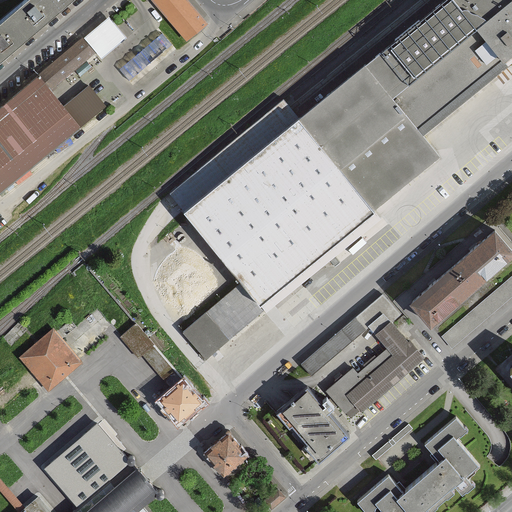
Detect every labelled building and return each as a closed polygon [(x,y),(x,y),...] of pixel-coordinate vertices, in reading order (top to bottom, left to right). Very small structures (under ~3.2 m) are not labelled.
[(27,34),(59,7),(53,0),(22,0),(9,12),(27,34)] [(209,22),(189,0),(151,0),(187,41),(209,22)] [(511,54),(511,0),(439,0),(298,114),(182,209),(241,281),(261,305),(377,211),(439,161),(422,139),(508,70),(502,63),(511,54)] [(0,18),(0,57),(27,34),(9,12),(0,18)] [(126,35),(109,15),(86,35),(103,54),(126,35)] [(171,43),(162,32),(118,68),(128,79),(171,43)] [(39,75),(51,90),(95,53),(83,38),(39,75)] [(0,189),(80,125),(63,104),(51,90),(39,75),(0,106),(0,189)] [(89,83),(63,104),(80,125),(106,103),(89,83)] [(175,201),(182,209),(298,114),(291,105),(285,97),(168,192),(175,201)] [(377,211),(261,305),(264,311),(381,216),(377,211)] [(511,253),(511,247),(494,226),(472,245),(430,281),(409,299),(430,323),(511,253)] [(511,274),(442,335),(452,346),(511,295),(511,274)] [(241,281),(207,309),(228,334),(261,305),(241,281)] [(382,292),(300,361),(312,375),(370,325),(376,332),(391,319),(399,312),(382,292)] [(204,354),(228,334),(207,309),(183,330),(204,354)] [(358,370),(353,365),(326,387),(351,417),(361,409),(425,355),(410,338),(408,339),(391,319),(376,332),(387,345),(358,370)] [(136,322),(120,335),(138,356),(154,343),(136,322)] [(82,360),(53,327),(19,355),(48,389),(82,360)] [(184,376),(159,397),(179,420),(201,401),(204,401),(206,400),(205,397),(204,396),(201,396),(184,376)] [(319,459),(349,434),(329,410),(335,404),(327,395),(322,398),(325,402),(322,404),(308,386),(278,410),(290,424),(293,422),(309,442),(306,444),(319,459)] [(397,483),(388,473),(358,499),(369,511),(379,503),(386,511),(425,511),(421,508),(427,503),(431,507),(452,488),(449,484),(455,479),(462,487),(466,484),(468,487),(475,481),(468,474),(481,463),(456,435),(460,431),(461,434),(469,427),(456,413),(424,441),(434,452),(438,457),(401,488),(397,483)] [(137,463),(98,417),(42,465),(78,507),(71,511),(54,511),(38,493),(25,504),(22,506),(19,509),(15,511),(151,511),(145,504),(160,490),(149,476),(137,463)] [(408,422),(372,454),(376,460),(413,428),(408,422)] [(226,430),(203,451),(223,474),(250,452),(231,430),(231,428),(230,426),(228,426),(226,428),(226,430)] [(0,487),(19,509),(22,506),(25,504),(0,475),(0,487)] [(285,496),(278,487),(267,496),(264,499),(271,508),(285,496)]
